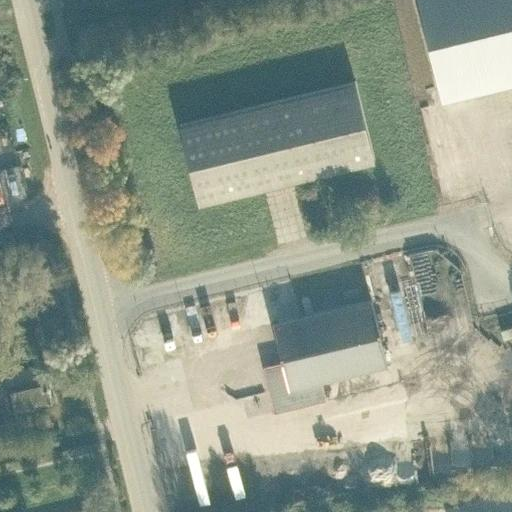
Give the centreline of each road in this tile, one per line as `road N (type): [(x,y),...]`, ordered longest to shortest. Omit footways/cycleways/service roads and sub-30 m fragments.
road 1 (tertiary): [(146,511),(72,206)]
road 2 (tertiary): [(72,206),(22,0)]
